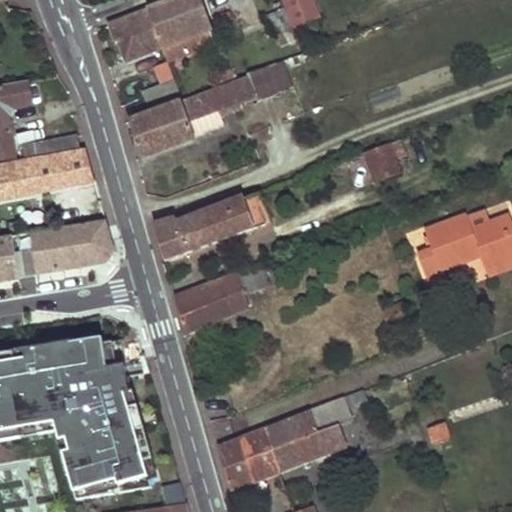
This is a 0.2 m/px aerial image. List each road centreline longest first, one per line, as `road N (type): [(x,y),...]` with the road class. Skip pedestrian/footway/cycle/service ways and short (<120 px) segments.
road 1 (residential): [(150,289),(66,24)]
road 2 (residential): [(212,511),(150,289)]
road 3 (residential): [(150,289),(0,311)]
